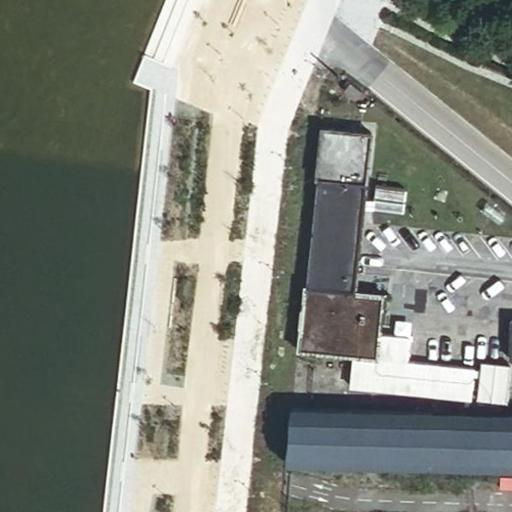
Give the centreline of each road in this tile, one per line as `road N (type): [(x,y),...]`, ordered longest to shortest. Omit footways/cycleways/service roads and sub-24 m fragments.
road 1 (unclassified): [(235,511),(271,130),(316,22)]
road 2 (unknown): [(511,492),(239,479)]
road 3 (unclassified): [(316,22),(511,177)]
